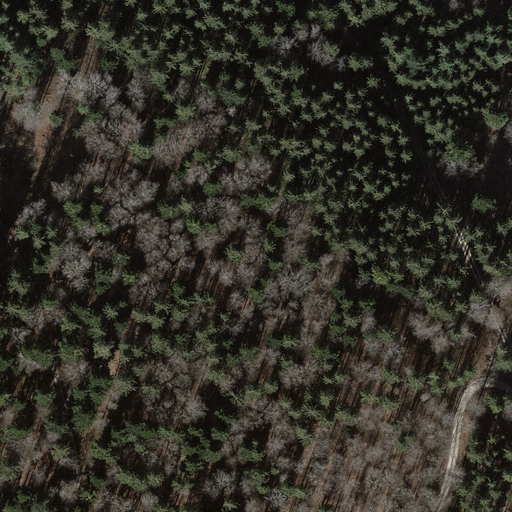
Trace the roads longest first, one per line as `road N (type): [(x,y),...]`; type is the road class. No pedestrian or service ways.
road 1 (track): [(511,347),(397,103),(329,0)]
road 2 (track): [(0,221),(29,272),(54,355),(79,475),(64,511)]
road 3 (track): [(433,511),(464,388),(485,379),(511,388)]
